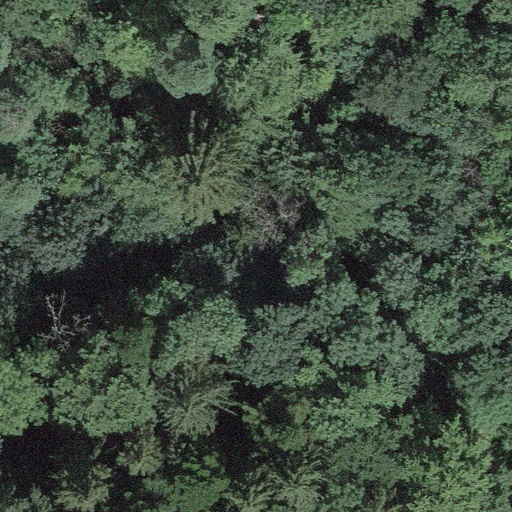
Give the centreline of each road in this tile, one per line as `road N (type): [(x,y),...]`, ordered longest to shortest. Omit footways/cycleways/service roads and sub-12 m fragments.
road 1 (track): [(496,511),(246,0)]
road 2 (track): [(0,395),(74,456),(190,511)]
